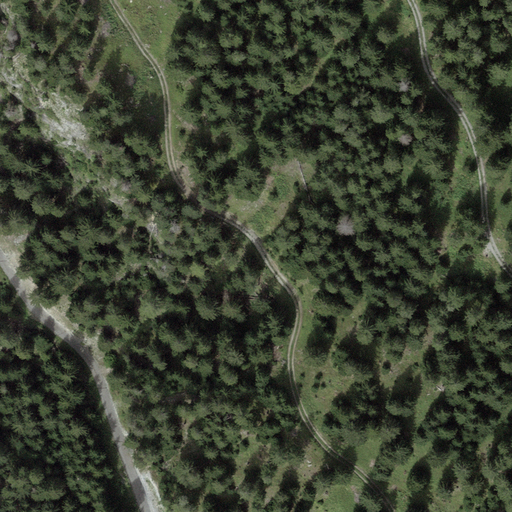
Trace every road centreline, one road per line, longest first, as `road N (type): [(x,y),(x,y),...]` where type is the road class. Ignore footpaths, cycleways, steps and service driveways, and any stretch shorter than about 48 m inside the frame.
road 1 (track): [(387,511),(382,495),(311,432),(291,387),(293,302),(235,231),(181,201),(159,166),(132,63),(94,0)]
road 2 (track): [(409,0),(423,65),(463,125),(481,171),(491,242),(511,276)]
road 3 (track): [(143,511),(94,369),(38,315),(0,261)]
